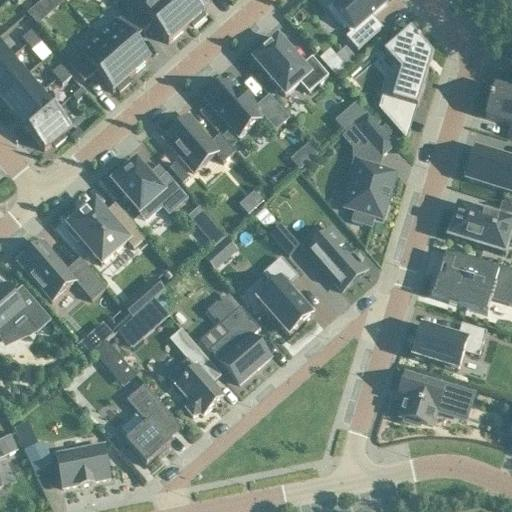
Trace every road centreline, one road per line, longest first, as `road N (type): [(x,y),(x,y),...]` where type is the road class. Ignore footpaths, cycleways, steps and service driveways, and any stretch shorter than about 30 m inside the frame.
road 1 (residential): [(404,283),(171,488),(176,511)]
road 2 (residential): [(39,195),(265,0)]
road 3 (residential): [(404,283),(470,64),(464,43)]
road 4 (residential): [(343,485),(404,283)]
road 5 (residential): [(511,487),(437,467),(343,485)]
road 6 (residential): [(343,485),(212,511)]
